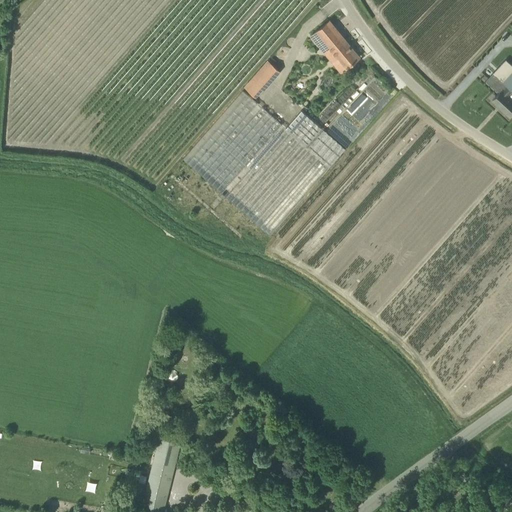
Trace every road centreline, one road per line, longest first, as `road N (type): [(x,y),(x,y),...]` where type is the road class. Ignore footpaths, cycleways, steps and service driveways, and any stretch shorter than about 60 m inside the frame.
road 1 (unclassified): [(511,159),(406,84),(346,0)]
road 2 (unclassified): [(364,511),(511,402)]
